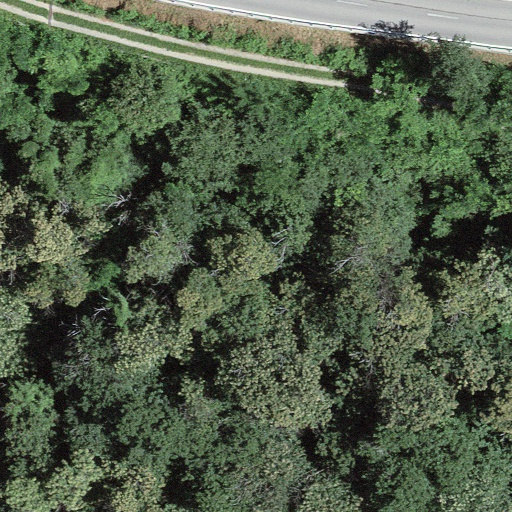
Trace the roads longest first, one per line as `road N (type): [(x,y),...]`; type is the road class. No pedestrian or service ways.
road 1 (track): [(23,0),(155,42),(511,126)]
road 2 (tertiary): [(511,42),(341,29),(195,0)]
